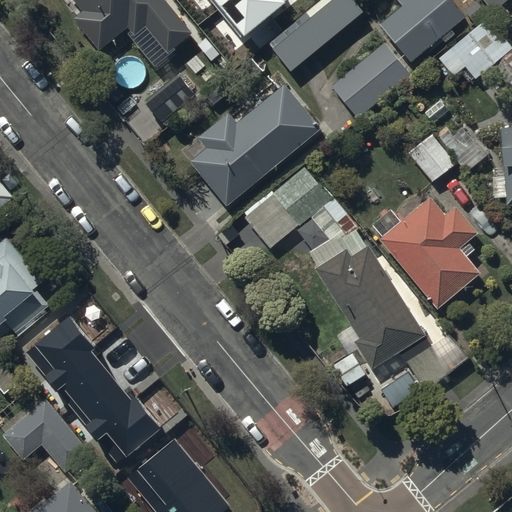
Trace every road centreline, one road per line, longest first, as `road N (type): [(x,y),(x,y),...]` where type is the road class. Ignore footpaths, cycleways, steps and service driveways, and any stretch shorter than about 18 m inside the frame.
road 1 (residential): [(0,78),(362,511)]
road 2 (residential): [(511,411),(395,511)]
